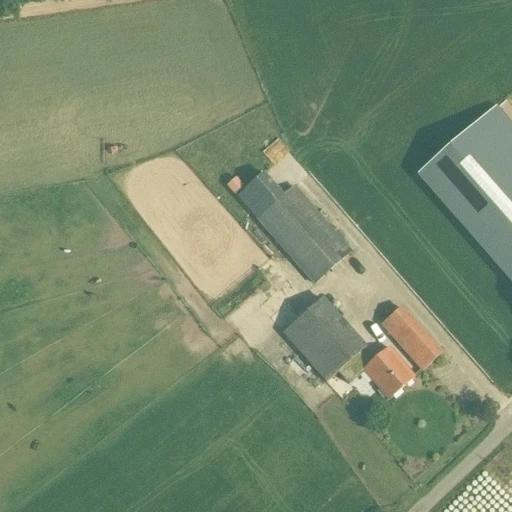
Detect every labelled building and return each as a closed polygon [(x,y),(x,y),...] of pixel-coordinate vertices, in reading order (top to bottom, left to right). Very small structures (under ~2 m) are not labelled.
[(419,178),(511,284),(511,126),(497,109),(419,178)] [(287,141),(272,152),(279,162),(295,151),(287,141)] [(314,288),(353,253),(295,186),(255,222),(314,288)] [(374,363),(364,352),(368,349),(323,298),(282,335),(326,385),(338,374),(348,386),(364,372),(388,401),(414,379),(389,350),(374,363)] [(422,374),(443,355),(402,308),(380,327),(422,374)]
